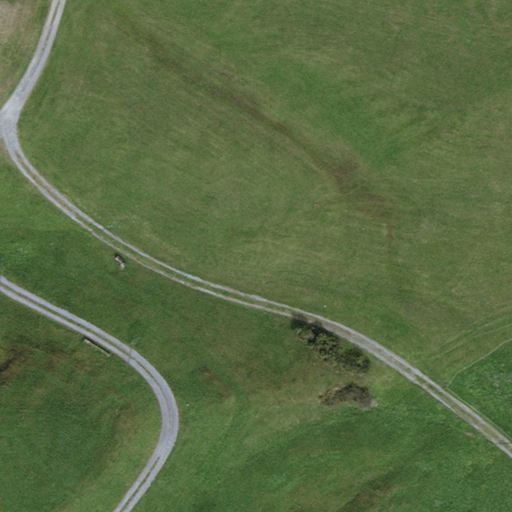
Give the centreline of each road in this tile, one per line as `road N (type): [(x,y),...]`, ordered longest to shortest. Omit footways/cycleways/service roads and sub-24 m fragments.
road 1 (track): [(511,449),(335,328),(142,261),(29,172),(4,119)]
road 2 (track): [(0,283),(125,352),(166,399),(169,432),(119,511)]
road 3 (track): [(58,0),(27,80),(0,123)]
